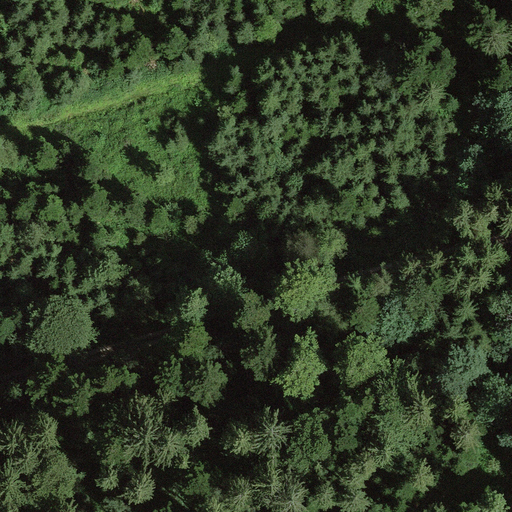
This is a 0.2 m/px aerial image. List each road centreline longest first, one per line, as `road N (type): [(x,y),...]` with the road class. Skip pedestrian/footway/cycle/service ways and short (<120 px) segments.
road 1 (track): [(511,231),(270,296),(0,383)]
road 2 (track): [(511,397),(447,454),(406,511)]
